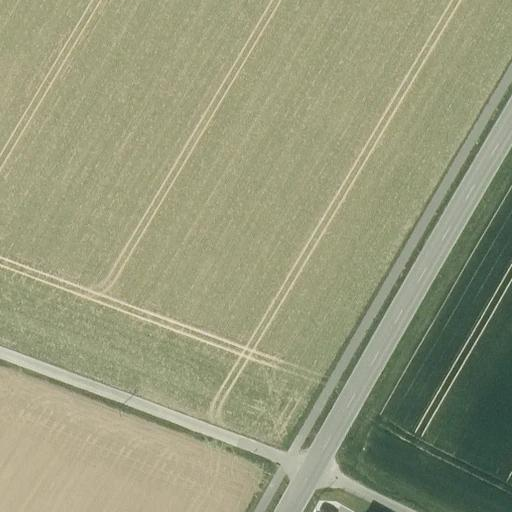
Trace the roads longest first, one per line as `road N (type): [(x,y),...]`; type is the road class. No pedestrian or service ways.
road 1 (tertiary): [(309,468),(511,114)]
road 2 (unclassified): [(309,468),(0,351)]
